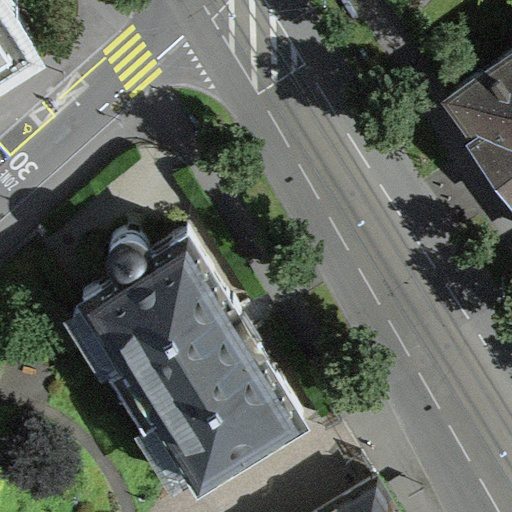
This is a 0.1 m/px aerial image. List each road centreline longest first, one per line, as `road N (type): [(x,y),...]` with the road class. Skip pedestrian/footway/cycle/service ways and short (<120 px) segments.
road 1 (secondary): [(190,15),(464,511)]
road 2 (secondary): [(511,338),(295,0)]
road 3 (residential): [(190,15),(0,182)]
